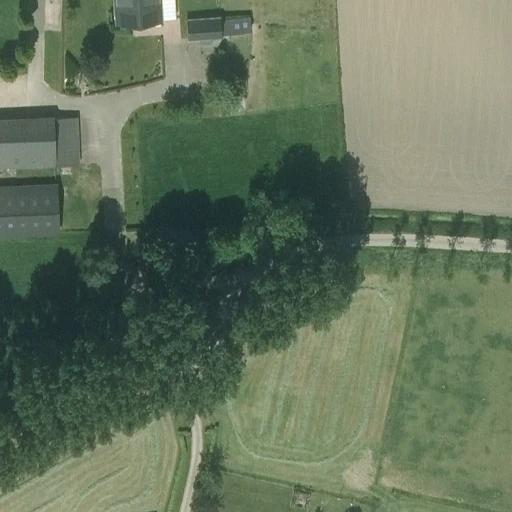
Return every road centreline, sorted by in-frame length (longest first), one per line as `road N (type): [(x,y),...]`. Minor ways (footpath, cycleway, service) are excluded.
road 1 (unclassified): [(233,280),(333,240),(511,246)]
road 2 (unclassified): [(233,280),(216,331),(184,375),(146,368),(125,338)]
road 3 (unclassified): [(125,338),(127,298),(141,283),(233,280)]
road 4 (track): [(0,403),(125,338)]
